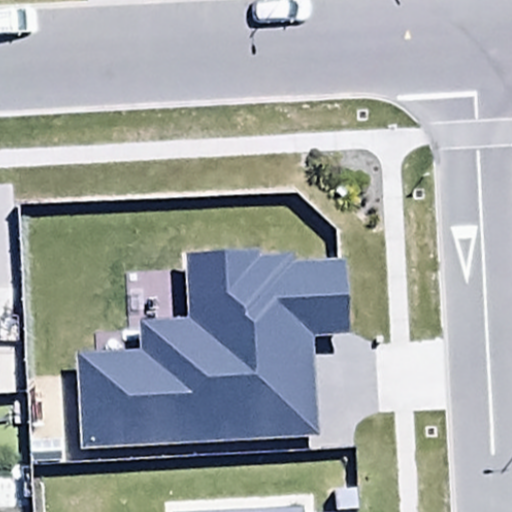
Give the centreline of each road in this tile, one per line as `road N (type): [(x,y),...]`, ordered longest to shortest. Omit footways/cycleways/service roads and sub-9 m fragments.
road 1 (residential): [(496,511),(472,37)]
road 2 (residential): [(472,37),(0,62)]
